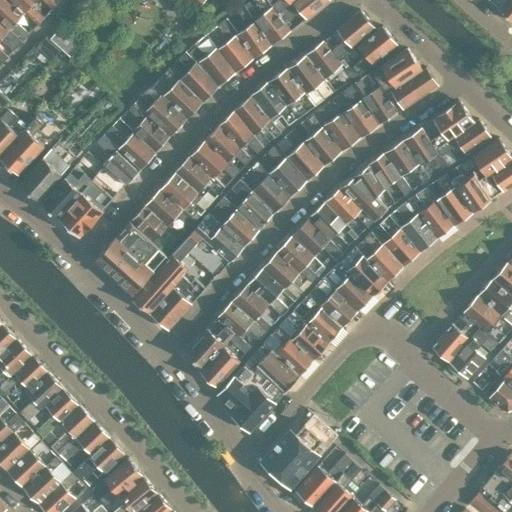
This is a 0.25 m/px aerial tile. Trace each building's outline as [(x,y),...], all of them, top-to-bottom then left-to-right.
[(15,0),(0,0),(0,16),(20,35),(27,28),(16,18),(14,20),(12,18),(23,7),(15,0)] [(15,0),(23,7),(36,19),(42,12),(31,2),(30,4),(28,2),(29,0),(15,0)] [(235,27),(233,28),(251,52),(270,38),(252,13),(243,0),(240,0),(235,4),(246,19),(235,27)] [(256,0),(261,7),(252,13),(270,38),(270,39),(288,25),(275,8),(276,7),(269,0),(256,0)] [(292,0),(303,13),(320,0),(292,0)] [(511,0),(493,0),(496,2),(511,17),(511,16),(511,0)] [(343,33),(330,45),(337,54),(355,40),(356,39),(353,37),(372,21),(358,4),(335,24),(343,33)] [(224,13),(215,20),(219,26),(228,19),(224,13)] [(0,33),(11,45),(20,35),(0,16),(0,33)] [(225,34),(214,42),(233,66),(251,52),(233,28),(235,27),(228,19),(219,26),(225,34)] [(363,50),(350,60),(356,67),(357,68),(370,58),(395,38),(380,19),(375,24),(356,39),(355,40),(363,50)] [(59,21),(48,33),(69,51),(80,39),(59,21)] [(38,37),(36,39),(51,53),(58,44),(44,31),(38,37)] [(321,35),(303,49),(322,74),(340,59),(321,35)] [(192,37),(183,45),(217,79),(233,66),(214,42),(214,41),(202,50),(192,37)] [(371,66),(369,67),(378,80),(384,88),(389,85),(420,63),(418,60),(406,41),(400,45),(380,60),(371,66)] [(183,46),(176,53),(187,62),(177,72),(200,95),(201,96),(217,79),(183,45),(183,46)] [(303,49),(285,62),(313,99),(322,93),(331,86),(322,74),(303,49)] [(350,59),(343,64),(350,72),(356,67),(350,60),(350,59)] [(389,85),(384,88),(395,105),(399,103),(400,103),(436,79),(424,61),(420,63),(389,85)] [(166,62),(150,79),(184,112),(200,95),(177,72),(168,81),(162,75),(170,66),(166,63),(166,62)] [(285,62),(266,75),(294,113),(295,112),(313,99),(285,62)] [(358,73),(349,79),(377,118),(395,105),(384,88),(378,80),(367,86),(358,73)] [(266,75),(249,89),(268,113),(279,105),(288,118),(294,113),(266,75)] [(150,79),(142,87),(151,95),(144,103),(142,105),(168,129),(184,112),(150,79)] [(352,98),(341,106),(357,130),(358,130),(358,131),(376,118),(377,118),(349,79),(342,84),(352,98)] [(0,107),(5,102),(10,97),(0,87),(0,107)] [(249,89),(231,104),(232,105),(261,141),(267,136),(261,129),(262,128),(257,123),(262,119),(272,132),(279,126),(268,113),(249,89)] [(132,97),(126,103),(127,104),(140,116),(135,122),(132,126),(154,146),(169,130),(168,129),(142,105),(144,103),(135,95),(135,94),(132,97)] [(437,127),(428,134),(433,142),(472,115),(457,94),(428,114),(437,127)] [(320,100),(311,106),(340,144),(358,130),(357,130),(339,106),(331,112),(326,109),(320,100)] [(0,149),(25,120),(15,111),(5,102),(0,107),(0,149)] [(232,105),(216,119),(239,141),(244,136),(255,147),(261,141),(232,105)] [(313,125),(302,134),(322,159),(340,144),(311,106),(310,106),(303,113),(313,125)] [(25,120),(0,149),(0,151),(16,166),(17,167),(42,139),(32,131),(35,128),(34,125),(41,117),(34,110),(25,120)] [(452,130),(433,143),(438,150),(439,150),(456,137),(463,148),(489,130),(477,113),(452,130)] [(298,117),(291,123),(297,130),(304,124),(298,117)] [(214,121),(202,134),(236,167),(237,165),(243,159),(249,152),(239,142),(239,141),(216,119),(214,121)] [(109,120),(101,129),(106,133),(138,163),(153,146),(131,126),(124,134),(110,121),(109,120)] [(418,121),(401,134),(418,160),(419,159),(429,152),(434,159),(435,159),(439,165),(446,160),(439,150),(438,150),(433,143),(419,122),(418,121)] [(95,135),(94,137),(98,141),(106,133),(101,129),(95,135)] [(283,130),(273,138),(281,147),(290,139),(283,130)] [(497,132),(467,151),(474,162),(470,165),(472,168),(478,176),(511,152),(497,132)] [(138,163),(106,133),(98,141),(108,150),(101,158),(109,165),(123,178),(138,163)] [(202,134),(188,150),(212,171),(220,162),(231,172),(236,167),(202,134)] [(294,141),(283,151),(304,174),(305,174),(322,159),(302,134),(294,141)] [(401,134),(382,146),(399,170),(400,169),(410,163),(420,178),(428,172),(424,167),(419,159),(418,160),(401,134)] [(57,136),(19,179),(36,193),(74,151),(57,136)] [(272,139),(265,145),(273,154),(273,155),(276,158),(267,166),(266,167),(288,190),(304,174),(283,151),(272,139)] [(382,146),(366,158),(382,182),(383,181),(392,175),(403,190),(410,184),(400,169),(399,170),(382,146)] [(188,149),(173,166),(200,190),(208,181),(217,188),(223,181),(212,171),(188,150),(188,149)] [(511,151),(511,152),(478,176),(489,192),(511,176),(511,151)] [(256,155),(249,162),(260,174),(250,185),(273,206),(288,190),(266,167),(267,166),(256,155)] [(60,174),(39,197),(51,206),(54,210),(56,211),(57,210),(59,208),(90,173),(73,158),(67,165),(60,174)] [(352,169),(339,181),(372,215),(385,203),(373,189),(382,182),(366,158),(352,169)] [(434,159),(424,167),(428,172),(439,165),(435,159),(434,159)] [(454,160),(445,167),(471,205),(489,192),(478,176),(472,168),(463,173),(454,160)] [(173,166),(158,182),(158,183),(193,215),(199,209),(190,201),(200,190),(173,166)] [(443,186),(434,193),(452,219),(471,206),(471,205),(445,167),(434,174),(443,186)] [(57,210),(56,211),(57,212),(61,216),(77,230),(98,206),(111,192),(104,185),(101,186),(98,183),(100,182),(90,173),(59,208),(57,210)] [(231,179),(229,182),(242,194),(234,202),(257,223),(273,206),(250,185),(237,173),(231,179)] [(424,180),(412,189),(416,195),(419,193),(424,200),(415,206),(414,207),(435,233),(452,219),(434,193),(433,193),(424,180)] [(339,181),(322,196),(335,209),(344,218),(353,209),(365,221),(372,215),(339,181)] [(158,183),(143,199),(166,220),(176,209),(188,220),(193,215),(158,183)] [(223,192),(216,199),(227,210),(219,218),(242,239),(257,223),(234,202),(223,192)] [(404,194),(394,203),(404,216),(398,221),(418,246),(435,233),(414,207),(404,194)] [(322,196),(306,211),(307,211),(340,246),(347,240),(337,230),(339,228),(336,225),(344,218),(335,209),(322,196)] [(129,215),(128,216),(146,232),(150,236),(166,220),(143,199),(129,215)] [(372,223),(369,226),(401,260),(418,246),(398,221),(387,209),(377,217),(389,230),(383,235),(372,223)] [(307,211),(290,228),(313,248),(321,240),(333,253),(340,246),(307,211)] [(199,215),(192,224),(218,247),(228,256),(242,239),(219,218),(217,217),(209,225),(199,215)] [(113,232),(94,254),(130,286),(164,248),(150,236),(146,232),(128,216),(113,232)] [(191,223),(130,292),(147,306),(180,270),(197,252),(215,269),(228,256),(218,247),(192,224),(191,223)] [(368,226),(362,232),(373,244),(364,252),(385,275),(401,260),(369,226),(368,226)] [(280,240),(274,247),(296,268),(298,266),(305,273),(309,276),(309,277),(315,270),(323,262),(320,258),(311,266),(304,260),(311,252),(288,231),(280,240)] [(353,240),(336,256),(371,290),(385,275),(364,252),(361,248),(360,248),(353,240)] [(274,247),(259,262),(281,283),(280,284),(292,296),(301,285),(300,285),(309,276),(305,273),(297,282),(290,275),(296,268),(274,247)] [(326,252),(320,258),(323,262),(329,256),(326,252)] [(511,261),(505,255),(490,271),(491,271),(511,290),(511,261)] [(336,256),(321,271),(355,304),(356,305),(371,290),(336,256)] [(259,262),(245,278),(246,278),(268,298),(280,309),(286,302),(274,291),(280,284),(281,283),(259,262)] [(180,270),(147,306),(166,324),(190,297),(189,297),(179,287),(182,283),(188,277),(180,270)] [(321,271),(307,286),(341,320),(355,304),(321,271)] [(511,290),(491,271),(476,288),(499,309),(499,308),(502,311),(502,312),(511,321),(511,320),(511,309),(508,306),(509,304),(506,301),(511,293),(511,290)] [(188,277),(182,283),(193,293),(203,283),(192,273),(188,277)] [(245,278),(230,294),(264,326),(269,320),(257,309),(268,298),(246,278),(245,278)] [(295,300),(291,304),(326,336),(341,320),(307,286),(299,295),(308,303),(304,308),(295,300)] [(476,288),(461,305),(464,307),(471,313),(478,319),(486,326),(489,329),(497,336),(504,329),(492,317),(499,309),(476,288)] [(230,294),(214,311),(215,311),(231,326),(240,333),(245,328),(249,328),(256,334),(264,326),(230,294)] [(291,304),(285,310),(294,318),(292,321),(297,325),(290,332),(312,353),(326,336),(291,304)] [(450,317),(430,340),(446,355),(465,335),(478,319),(471,313),(464,307),(459,312),(464,317),(458,324),(450,317)] [(215,311),(184,346),(199,360),(200,361),(226,332),(231,326),(215,311)] [(0,345),(14,332),(0,316),(0,345)] [(446,355),(465,371),(465,372),(484,351),(475,344),(489,329),(486,326),(478,319),(465,335),(446,355)] [(270,326),(262,335),(298,368),(312,353),(290,332),(288,331),(277,320),(270,326)] [(231,326),(226,332),(243,348),(249,341),(240,333),(231,326)] [(511,332),(510,330),(499,342),(511,354),(511,341),(511,342),(511,341),(511,332)] [(0,375),(30,348),(14,331),(14,332),(0,345),(0,353),(3,357),(0,359),(0,375)] [(257,342),(247,353),(258,365),(260,363),(283,385),(298,368),(262,335),(262,336),(257,342)] [(201,362),(199,364),(214,379),(237,354),(221,339),(201,362)] [(511,354),(499,342),(491,352),(498,359),(493,364),(502,373),(511,382),(511,354)] [(30,348),(0,375),(0,386),(1,388),(16,375),(19,378),(21,376),(26,382),(45,364),(30,348)] [(232,369),(215,388),(234,404),(230,408),(247,424),(274,395),(283,385),(260,363),(258,365),(249,374),(238,363),(232,369)] [(34,390),(17,405),(18,406),(26,415),(43,399),(61,382),(45,364),(26,382),(34,390)] [(483,386),(487,390),(487,391),(501,404),(511,403),(511,402),(511,382),(502,373),(497,379),(493,375),(483,386)] [(477,380),(483,386),(489,380),(482,374),(477,380)] [(48,412),(35,424),(41,431),(48,425),(58,415),(58,416),(77,397),(61,382),(43,399),(50,407),(48,412)] [(63,426),(56,433),(49,439),(57,447),(63,442),(93,414),(77,397),(58,416),(64,422),(61,425),(63,426)] [(0,412),(0,436),(12,425),(13,426),(23,416),(15,407),(4,417),(0,412)] [(287,422),(259,454),(274,467),(289,480),(318,449),(317,449),(334,430),(335,429),(320,416),(311,407),(293,427),(287,422)] [(93,414),(63,442),(70,449),(81,439),(89,448),(108,430),(93,414)] [(12,425),(0,436),(0,457),(5,464),(38,433),(32,427),(25,433),(23,431),(20,434),(13,426),(12,425)] [(48,425),(41,431),(49,439),(56,433),(48,425)] [(89,448),(72,464),(81,473),(90,465),(95,471),(122,446),(108,431),(109,431),(108,430),(89,448)] [(38,433),(5,464),(21,480),(44,459),(36,450),(41,446),(43,448),(48,444),(38,433)] [(63,442),(57,447),(64,455),(70,449),(63,442)] [(511,448),(509,446),(480,481),(488,488),(485,492),(500,505),(506,510),(511,503),(511,448)] [(317,458),(294,484),(312,500),(352,455),(343,447),(326,466),(317,459),(317,458)] [(21,480),(21,481),(37,497),(69,465),(60,456),(54,450),(44,459),(21,480)] [(107,483),(97,492),(103,499),(107,496),(116,488),(117,488),(141,468),(127,452),(100,475),(107,483)] [(352,455),(312,500),(325,511),(331,511),(351,489),(358,482),(349,474),(360,462),(352,455)] [(69,465),(37,497),(51,511),(74,491),(65,482),(75,472),(76,472),(70,465),(69,465)] [(90,465),(81,473),(86,479),(95,471),(90,465)] [(115,505),(111,508),(114,511),(124,511),(156,486),(141,468),(117,488),(116,488),(124,498),(115,505)] [(351,489),(331,511),(361,511),(385,485),(377,478),(359,497),(351,489)] [(385,485),(361,511),(390,511),(383,505),(383,504),(393,492),(385,485)] [(477,485),(469,494),(490,511),(493,511),(500,505),(485,492),(477,485)] [(156,486),(124,511),(158,511),(170,503),(156,486)] [(80,497),(63,511),(98,511),(105,506),(98,498),(91,505),(92,507),(90,509),(80,497)] [(456,511),(474,511),(462,502),(455,511),(456,511)] [(177,511),(170,503),(158,511),(177,511)]
